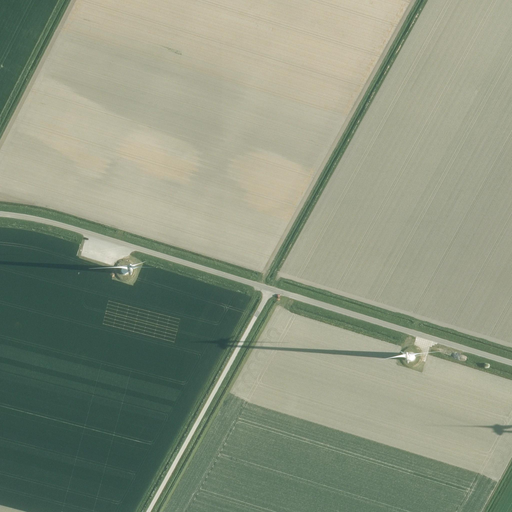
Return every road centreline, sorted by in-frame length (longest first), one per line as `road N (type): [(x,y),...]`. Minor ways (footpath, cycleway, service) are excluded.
road 1 (unclassified): [(271,289),(0,215)]
road 2 (unclassified): [(148,511),(271,289)]
road 3 (unclassified): [(511,363),(271,289)]
